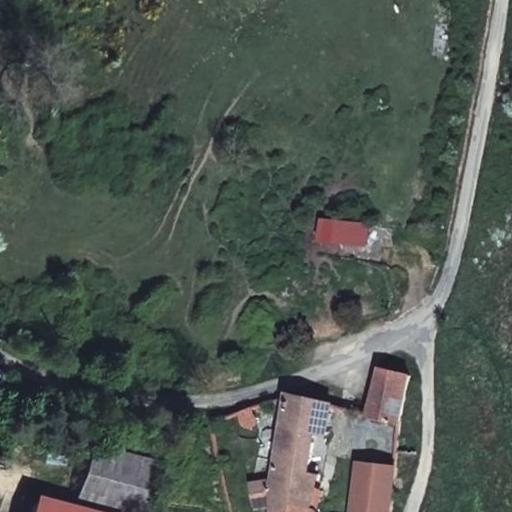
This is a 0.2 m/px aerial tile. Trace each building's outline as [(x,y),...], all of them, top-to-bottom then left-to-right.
[(382,418),(404,422),(407,408),(411,375),(390,373),(382,418)] [(260,506),(275,506),(275,511),(317,511),(318,511),(327,483),(317,481),(321,453),(332,455),(332,440),(334,441),(337,409),(297,401),(296,418),(280,416),(277,431),(291,433),(282,480),(281,490),(259,490),(260,506)] [(363,414),(337,409),(334,441),(360,444),(363,414)] [(370,466),(397,471),(400,450),(404,422),(382,418),(363,414),(360,444),(372,445),(370,466)] [(73,494),(37,486),(36,489),(96,504),(100,492),(139,503),(152,454),(91,436),(73,494)] [(421,452),(400,450),(397,471),(419,472),(421,452)] [(259,480),(259,490),(281,490),(282,480),(259,480)] [(392,510),(395,489),(366,485),(362,506),(392,510)] [(28,511),(94,511),(96,504),(36,489),(28,511)]
